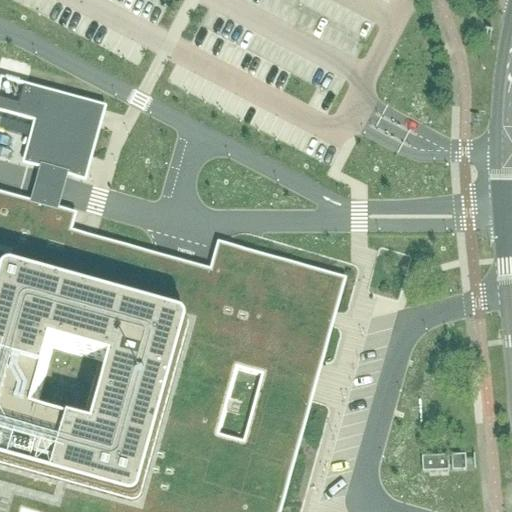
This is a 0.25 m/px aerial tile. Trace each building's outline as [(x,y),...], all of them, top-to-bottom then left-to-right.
[(99,0),(126,13),(132,0),(143,0),(164,10),(168,0),(99,0)] [(19,108),(0,102),(0,114),(36,124),(42,126),(51,97),(24,90),(19,108)] [(104,112),(51,97),(42,126),(36,124),(26,159),(39,163),(26,206),(56,214),(68,169),(86,174),(90,159),(98,130),(104,112)] [(220,248),(209,285),(173,275),(83,250),(67,245),(75,219),(56,214),(26,206),(0,198),(0,511),(272,511),(304,401),(309,381),(315,363),(325,326),(329,313),(337,282),(220,248)] [(452,459),(452,474),(467,473),(466,458),(452,459)] [(422,460),(423,475),(450,474),(449,459),(422,460)]
